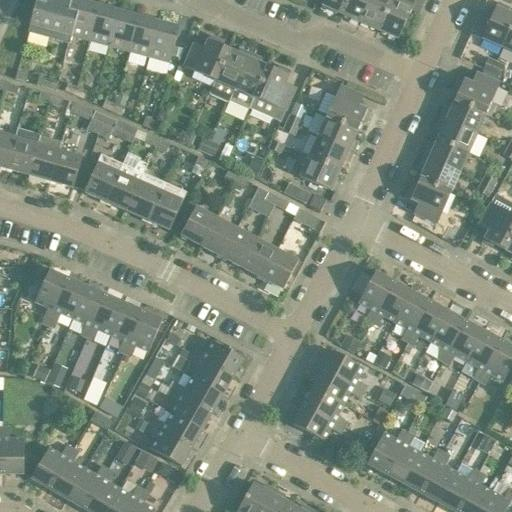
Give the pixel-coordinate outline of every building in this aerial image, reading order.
[(70,37),(79,1),(75,0),(36,0),(27,33),(68,44),(70,37)] [(341,15),(347,0),(323,0),(321,6),(341,15)] [(347,0),(341,15),(359,23),(369,0),(347,0)] [(378,32),(391,0),(369,0),(359,23),(378,32)] [(398,40),(412,8),(415,0),(391,0),(378,32),(398,40)] [(70,37),(89,42),(99,7),(79,1),(70,37)] [(482,39),(502,49),(511,26),(511,15),(507,14),(509,9),(497,4),(491,17),(482,39)] [(119,12),(99,7),(89,42),(109,47),(119,12)] [(139,17),(119,12),(109,47),(129,53),(139,17)] [(481,13),(471,35),(482,39),(491,17),(481,13)] [(158,23),(139,17),(129,53),(149,58),(158,23)] [(179,28),(158,23),(149,58),(169,64),(171,55),(174,47),(179,28)] [(511,53),(511,26),(502,49),(511,53)] [(214,81),(228,50),(219,46),(221,42),(209,37),(204,49),(194,44),(183,68),(214,81)] [(174,47),(171,55),(181,58),(183,49),(174,47)] [(228,104),(230,101),(250,55),(239,50),(237,54),(228,50),(214,81),(208,95),(228,104)] [(230,101),(249,109),(253,98),(254,99),(268,68),(259,64),(261,60),(250,55),(230,101)] [(483,70),(491,74),(496,63),(487,60),(483,70)] [(504,67),(496,63),(491,74),(499,78),(504,67)] [(277,72),(268,68),(254,99),(253,98),(249,109),(280,123),(295,89),(285,85),(290,72),(279,67),(277,72)] [(25,82),(27,74),(17,72),(15,80),(25,82)] [(458,93),(454,101),(485,115),(485,116),(489,118),(495,106),(490,104),(499,84),(476,74),(471,84),(459,79),(454,91),(458,93)] [(58,82),(39,77),(37,85),(57,90),(58,82)] [(17,95),(19,87),(8,84),(5,92),(17,95)] [(66,93),(75,97),(78,89),(69,85),(66,93)] [(340,87),(326,118),(357,132),(362,122),(366,124),(371,113),(359,108),(363,97),(340,87)] [(88,93),(78,89),(75,97),(84,101),(88,93)] [(38,102),(49,105),(51,97),(40,94),(38,102)] [(115,105),(124,108),(127,99),(119,96),(115,105)] [(60,108),(62,100),(51,97),(49,105),(60,108)] [(446,108),(441,119),(477,135),(485,116),(485,115),(454,101),(450,110),(446,108)] [(112,113),(116,106),(106,102),(103,109),(112,113)] [(125,110),(116,106),(112,113),(122,117),(125,110)] [(91,120),(102,125),(106,117),(95,113),(91,120)] [(290,116),(286,124),(297,129),(301,121),(290,116)] [(116,122),(106,117),(102,125),(113,130),(116,122)] [(326,118),(317,138),(353,154),(357,144),(353,142),(357,132),(326,118)] [(153,131),(156,124),(146,119),(142,127),(153,131)] [(441,132),(437,141),(468,155),(477,135),(441,119),(436,130),(441,132)] [(91,120),(86,131),(97,136),(102,125),(91,120)] [(293,137),(297,129),(286,124),(283,132),(293,137)] [(102,125),(97,136),(108,140),(111,135),(113,130),(102,125)] [(15,139),(6,170),(28,177),(37,145),(39,137),(40,136),(18,130),(15,139)] [(0,168),(6,170),(15,139),(0,134),(0,168)] [(144,143),(155,148),(158,140),(148,136),(144,143)] [(28,177),(50,183),(59,152),(61,143),(39,137),(37,145),(28,177)] [(309,158),(340,171),(344,161),(348,163),(353,154),(317,138),(309,158)] [(166,153),(169,145),(158,140),(155,148),(166,153)] [(198,150),(206,154),(210,144),(202,140),(198,150)] [(279,155),(283,146),(272,141),(269,150),(279,155)] [(428,148),(424,159),(459,175),(468,155),(437,141),(433,150),(428,148)] [(214,158),(219,147),(210,144),(206,154),(214,158)] [(511,161),(511,151),(508,149),(503,157),(511,161)] [(59,152),(50,183),(73,190),(82,158),(59,152)] [(340,171),(309,158),(302,154),(297,164),(304,167),(299,178),(335,194),(340,183),(335,181),(340,171)] [(84,194),(106,203),(123,165),(101,156),(84,194)] [(206,170),(209,163),(198,158),(195,166),(206,170)] [(263,162),(254,158),(248,172),(256,175),(263,162)] [(423,172),(419,180),(450,194),(459,175),(424,159),(419,170),(423,172)] [(134,170),(123,165),(106,203),(127,213),(143,174),(147,166),(139,162),(134,170)] [(224,180),(234,185),(238,178),(228,172),(224,180)] [(127,213),(148,222),(164,184),(143,174),(127,213)] [(486,177),(481,185),(491,190),(496,182),(486,177)] [(245,191),(249,183),(238,178),(234,185),(245,191)] [(436,225),(450,194),(419,180),(415,189),(411,187),(406,199),(418,204),(413,215),(436,225)] [(164,184),(148,222),(169,231),(186,193),(164,184)] [(487,198),(491,190),(481,185),(477,192),(487,198)] [(234,187),(231,193),(238,196),(241,190),(234,187)] [(295,200),(306,206),(311,196),(300,191),(295,200)] [(264,201),(274,207),(278,199),(268,194),(264,201)] [(315,196),(309,206),(320,212),(325,201),(315,196)] [(285,212),(289,205),(278,199),(274,207),(285,212)] [(511,235),(511,211),(510,216),(490,205),(478,227),(488,232),(481,244),(492,250),(494,246),(503,251),(511,235)] [(180,237),(201,248),(216,219),(195,208),(180,237)] [(314,231),(320,221),(298,210),(293,220),(314,231)] [(201,248),(221,258),(237,230),(216,219),(201,248)] [(221,258),(242,269),(257,240),(237,230),(221,258)] [(511,257),(511,260),(511,235),(503,251),(511,255),(511,257)] [(242,269),(262,280),(277,251),(257,240),(242,269)] [(291,275),(298,262),(277,251),(262,280),(283,291),(291,275)] [(298,262),(291,275),(296,278),(303,265),(298,262)] [(41,280),(47,267),(39,264),(33,276),(41,280)] [(49,322),(68,280),(49,271),(34,304),(47,309),(43,320),(49,322)] [(371,324),(394,283),(375,273),(358,304),(370,311),(365,321),(371,324)] [(72,320),(87,288),(68,280),(49,322),(56,325),(60,315),(72,320)] [(395,324),(411,293),(394,283),(371,324),(378,327),(383,318),(395,324)] [(105,296),(87,288),(72,320),(85,326),(80,336),(87,339),(105,296)] [(407,344),(429,303),(411,293),(395,324),(406,330),(401,340),(407,344)] [(110,337),(124,304),(105,296),(87,339),(93,342),(98,332),(110,337)] [(430,343),(447,313),(429,303),(407,344),(413,347),(419,337),(430,343)] [(124,355),(143,313),(124,304),(110,337),(122,342),(117,352),(124,355)] [(148,354),(162,321),(143,313),(124,355),(131,358),(135,348),(148,354)] [(443,363),(465,322),(447,313),(430,343),(442,350),(437,360),(443,363)] [(466,363),(483,332),(465,322),(443,363),(449,367),(455,357),(466,363)] [(193,333),(195,329),(188,325),(186,330),(193,333)] [(479,383),(501,342),(483,332),(466,363),(478,369),(472,379),(479,383)] [(170,334),(166,341),(177,347),(181,340),(170,334)] [(340,348),(353,355),(359,344),(346,337),(340,348)] [(511,348),(501,342),(479,383),(485,386),(490,376),(503,383),(511,365),(511,348)] [(232,379),(243,360),(212,343),(205,355),(196,349),(192,355),(232,379)] [(182,349),(178,356),(180,357),(187,361),(188,362),(192,355),(182,349)] [(322,371),(363,393),(366,387),(356,381),(363,369),(332,352),(322,371)] [(373,364),(384,370),(390,358),(379,353),(373,364)] [(222,396),(232,379),(192,355),(188,362),(198,367),(191,379),(222,396)] [(44,383),(49,372),(38,367),(33,377),(44,383)] [(159,372),(150,367),(146,376),(154,381),(159,372)] [(322,371),(312,389),(343,406),(350,394),(359,399),(363,393),(322,371)] [(51,374),(47,383),(58,388),(62,379),(51,374)] [(146,376),(142,383),(150,388),(154,381),(146,376)] [(413,385),(427,393),(432,383),(418,376),(413,385)] [(73,377),(68,388),(79,393),(84,382),(73,377)] [(172,391),(212,414),(222,396),(191,379),(185,390),(175,385),(172,391)] [(150,388),(142,383),(136,393),(146,399),(151,389),(150,388)] [(312,389),(302,407),(343,429),(347,423),(337,417),(343,406),(312,389)] [(96,406),(101,395),(88,390),(84,400),(92,404),(96,406)] [(384,390),(378,401),(389,407),(395,395),(384,390)] [(202,432),(212,414),(172,391),(168,397),(178,403),(171,414),(202,432)] [(410,402),(421,407),(425,399),(415,393),(410,402)] [(450,394),(444,406),(453,411),(459,398),(450,394)] [(145,404),(136,398),(128,411),(137,417),(145,404)] [(116,417),(122,407),(114,403),(108,413),(116,417)] [(340,435),(343,429),(302,407),(292,426),(323,442),(330,430),(340,435)] [(379,426),(386,412),(379,408),(372,422),(379,426)] [(446,410),(442,416),(451,421),(454,415),(446,410)] [(96,412),(92,420),(110,428),(114,420),(96,412)] [(151,426),(191,449),(202,432),(171,414),(164,425),(155,420),(151,426)] [(376,431),(379,426),(372,422),(365,418),(362,424),(376,431)] [(140,420),(135,429),(143,434),(148,425),(140,420)] [(181,468),(191,449),(151,426),(148,432),(157,438),(150,450),(181,468)] [(2,429),(2,475),(23,475),(23,440),(9,440),(9,429),(2,429)] [(366,466),(385,476),(407,435),(401,431),(395,441),(383,435),(366,466)] [(403,485),(420,454),(408,448),(413,438),(407,435),(385,476),(403,485)] [(495,442),(484,436),(478,446),(489,452),(495,442)] [(141,453),(124,443),(114,459),(132,470),(141,453)] [(488,456),(497,461),(503,449),(495,445),(488,456)] [(49,490),(72,450),(66,447),(60,456),(48,449),(31,480),(49,490)] [(49,490),(67,501),(84,470),(73,464),(78,454),(72,450),(49,490)] [(431,461),(420,454),(403,485),(421,495),(443,454),(437,451),(431,461)] [(136,463),(150,471),(156,461),(142,453),(136,463)] [(449,458),(443,454),(421,495),(439,505),(456,474),(444,468),(449,458)] [(182,476),(161,463),(156,472),(177,484),(182,476)] [(84,511),(108,471),(101,467),(96,477),(84,470),(67,501),(84,511)] [(467,480),(456,474),(439,505),(452,511),(458,511),(479,474),(472,470),(467,480)] [(84,511),(86,511),(107,511),(120,491),(108,484),(114,474),(108,471),(84,511)] [(485,477),(479,474),(458,511),(481,511),(491,493),(480,487),(485,477)] [(148,483),(143,491),(149,495),(154,486),(148,483)] [(263,511),(274,491),(264,485),(262,490),(252,485),(237,511),(263,511)] [(130,511),(143,491),(137,488),(131,497),(120,491),(107,511),(130,511)] [(505,511),(511,499),(511,491),(508,490),(503,500),(491,493),(481,511),(505,511)] [(155,511),(143,505),(149,495),(143,491),(130,511),(155,511)] [(263,511),(287,511),(291,506),(283,501),(285,497),(274,491),(263,511)]
